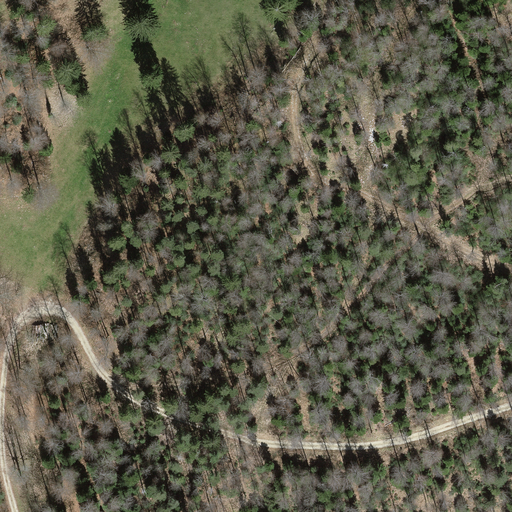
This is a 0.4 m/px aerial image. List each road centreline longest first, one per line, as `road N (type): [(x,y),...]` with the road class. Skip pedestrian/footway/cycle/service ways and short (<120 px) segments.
road 1 (track): [(108,383),(154,410),(292,447),(387,444),(511,407)]
road 2 (track): [(511,268),(325,180),(305,161),(292,96),(328,0)]
road 3 (track): [(18,511),(2,430),(12,326),(39,308),(66,314),(108,383)]
